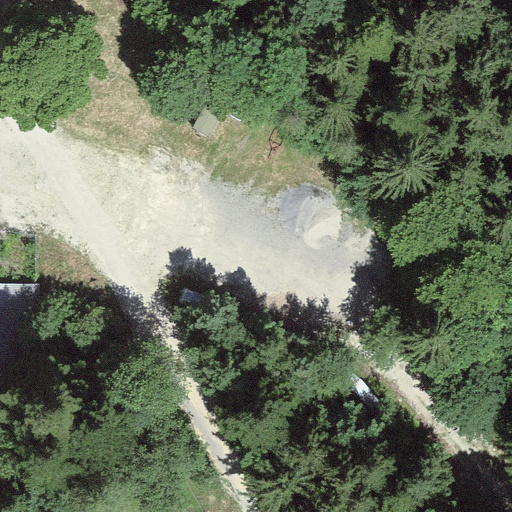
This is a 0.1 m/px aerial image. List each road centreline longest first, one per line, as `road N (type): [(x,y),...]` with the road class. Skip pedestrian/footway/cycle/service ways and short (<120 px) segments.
road 1 (track): [(0,158),(51,165),(334,307),(511,511)]
road 2 (track): [(260,511),(0,81)]
